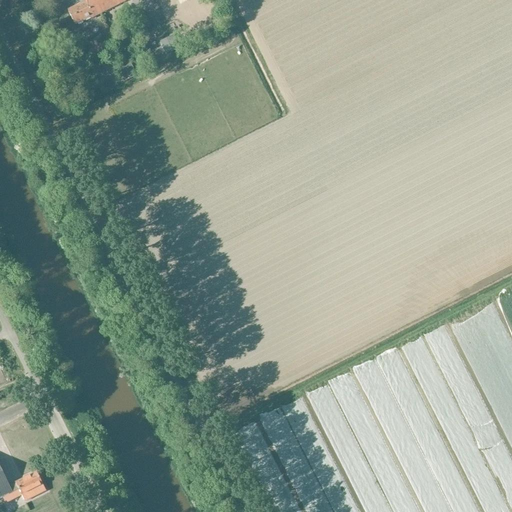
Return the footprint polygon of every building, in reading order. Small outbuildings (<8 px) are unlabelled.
[(94,18),(128,0),(84,0),(86,2),(69,11),(75,25),(93,16),(94,18)] [(33,15),(15,15),(15,28),(33,29),(33,15)] [(75,34),(80,41),(87,36),(82,29),(75,34)] [(173,35),(160,41),(166,54),(179,48),(173,35)] [(0,469),(0,499),(19,490),(24,501),(45,491),(36,473),(9,487),(0,469)]
